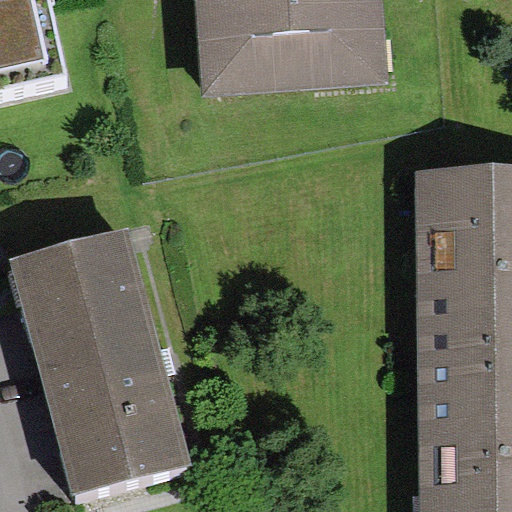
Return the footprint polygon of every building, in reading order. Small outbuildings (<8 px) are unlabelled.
[(0,0),(0,109),(67,95),(46,0),(0,0)] [(202,0),(208,97),(386,85),(380,0),(202,0)] [(422,511),(511,511),(511,168),(417,170),(422,511)] [(0,271),(13,268),(0,220),(0,271)] [(19,269),(81,504),(193,474),(132,240),(19,269)]
